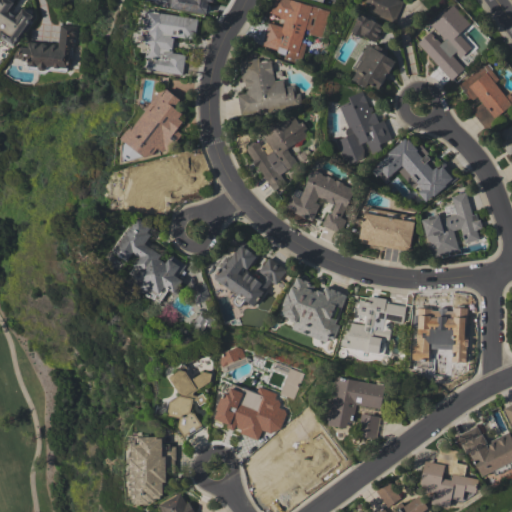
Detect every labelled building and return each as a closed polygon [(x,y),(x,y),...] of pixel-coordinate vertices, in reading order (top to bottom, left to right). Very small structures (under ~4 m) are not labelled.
[(0,0),(0,35),(15,44),(33,14),(22,8),(17,15),(9,10),(14,2),(10,0),(0,0)] [(171,0),(171,8),(207,14),(209,1),(214,2),(214,0),(171,0)] [(329,10),(290,0),(273,0),(271,13),(285,17),(282,26),(268,22),(261,49),(300,59),(306,34),(321,37),(329,10)] [(422,0),(365,0),(384,21),(404,4),(400,0),(420,0),(421,1),(422,0)] [(451,80),(465,68),(458,60),(473,46),(461,32),(470,24),(453,4),(428,26),(432,30),(417,43),(451,80)] [(198,17),(147,11),(144,29),(148,29),(145,44),(151,45),(148,70),(182,74),(185,53),(173,52),(175,36),(195,39),(198,17)] [(385,27),(361,14),(352,30),(376,43),(385,27)] [(68,68),(69,47),(74,47),(75,25),(59,24),(58,45),(21,43),(20,59),(28,60),(28,66),(39,67),(39,66),(68,68)] [(395,58),(367,44),(350,79),(366,87),(368,83),(380,90),(395,58)] [(240,60),(244,93),(238,94),(240,114),(301,107),(299,92),(295,93),(294,84),(284,86),(284,79),(274,80),(271,60),(260,61),(260,58),(240,60)] [(460,83),(478,106),(471,111),(483,126),(511,104),(511,96),(508,92),(504,95),(495,82),(499,79),(486,62),(460,83)] [(120,139),(148,158),(155,147),(162,152),(186,115),(174,107),(180,98),(161,86),(131,131),(127,128),(120,139)] [(391,141),(384,119),(376,122),(365,90),(347,96),(349,102),(340,105),(350,134),(336,139),(345,164),(367,156),(365,150),(391,141)] [(262,133),(273,151),(266,155),(257,140),(245,147),(273,192),(286,184),(280,174),(297,164),(287,148),(308,136),(294,114),(262,133)] [(511,164),(511,125),(497,134),(511,157),(509,159),(511,164)] [(427,203),(453,180),(422,145),(417,149),(407,137),(371,168),(384,182),(398,170),(427,203)] [(354,186),(311,170),(301,198),(291,194),(285,209),(313,219),(320,199),(332,203),(323,226),(341,232),(346,218),(343,217),(354,186)] [(431,257),(458,250),(453,231),(460,229),(464,243),(479,239),(476,229),(481,228),(477,213),(471,214),(466,192),(451,196),(455,212),(422,220),(431,257)] [(127,280),(160,300),(167,288),(175,293),(183,279),(178,276),(186,264),(168,253),(166,256),(146,244),(155,228),(135,216),(114,252),(129,261),(134,253),(140,257),(127,280)] [(213,278),(255,305),(271,281),(277,284),(287,269),(268,257),(256,276),(249,271),(259,255),(241,243),(231,259),(227,257),(213,278)] [(346,293),(323,286),(322,291),(313,289),(315,283),(293,276),(281,316),(295,320),(292,330),(335,343),(340,324),(337,323),(346,293)] [(343,347),(383,353),(385,339),(389,340),(392,321),(403,323),(405,306),(385,302),(385,298),(369,296),(368,301),(359,299),(355,323),(347,321),(343,347)] [(417,308),(414,360),(428,361),(429,348),(449,349),(448,361),(464,362),(468,308),(452,307),(452,310),(417,308)] [(196,326),(212,327),(212,313),(196,313),(196,326)] [(233,363),(244,360),(241,346),(218,352),(222,368),(234,365),(233,363)] [(279,392),(293,398),(304,374),(290,368),(279,392)] [(185,436),(202,426),(192,408),(194,397),(199,405),(207,401),(204,396),(190,393),(209,382),(211,373),(204,371),(190,379),(186,371),(181,370),(169,376),(179,395),(171,400),(167,415),(181,418),(179,426),(185,436)] [(384,384),(335,377),(328,425),(350,428),(354,404),(381,408),(384,384)] [(215,420),(228,423),(226,428),(259,437),(262,428),(279,433),(286,410),(275,407),(279,393),(257,387),(256,391),(226,383),(215,420)] [(377,438),(378,415),(361,414),(359,437),(377,438)] [(511,461),(511,438),(509,432),(485,442),(478,426),(460,434),(479,476),(511,461)] [(131,444),(132,501),(166,501),(165,473),(176,473),(175,445),(163,445),(163,436),(140,437),(140,444),(131,444)] [(425,460),(420,484),(429,485),(428,490),(434,491),(432,504),(450,507),(451,499),(463,501),(465,490),(476,492),(478,479),(464,476),(466,464),(456,462),(458,451),(440,447),(437,463),(425,460)] [(376,490),(387,507),(400,498),(389,481),(376,490)] [(192,511),(183,492),(160,503),(164,511),(192,511)] [(424,511),(429,510),(420,496),(393,511),(386,511),(383,507),(375,511),(424,511)]
